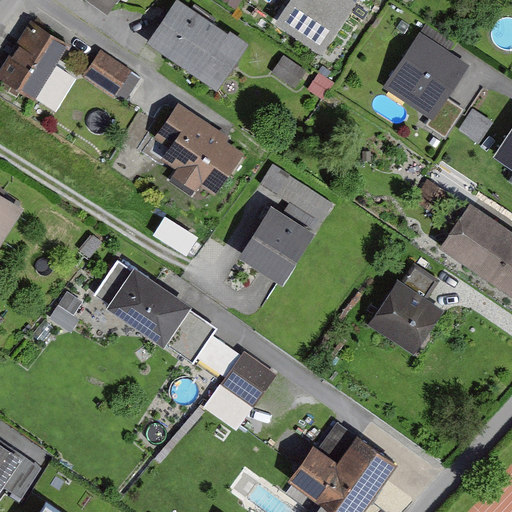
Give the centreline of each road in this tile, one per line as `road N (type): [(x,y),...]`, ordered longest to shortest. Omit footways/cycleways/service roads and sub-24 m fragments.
road 1 (track): [(273,187),(213,276),(0,144)]
road 2 (residential): [(511,418),(426,511)]
